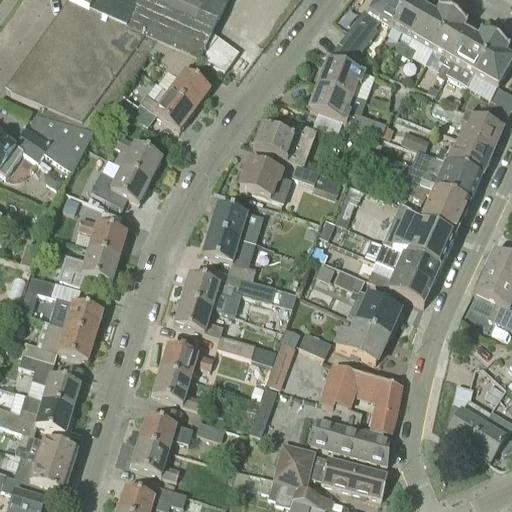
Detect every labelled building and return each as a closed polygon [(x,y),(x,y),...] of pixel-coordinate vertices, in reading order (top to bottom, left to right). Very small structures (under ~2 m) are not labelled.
[(194,66),(195,65),(223,78),(237,58),(211,38),(228,0),(73,0),(68,7),(74,10),(10,100),(28,107),(39,111),(35,121),(42,123),(93,138),(111,111),(120,99),(148,59),(155,48),(194,66)] [(329,60),(351,69),(378,37),(375,34),(379,26),(389,32),(407,0),(377,0),(367,19),(363,17),(329,60)] [(414,0),(407,0),(389,32),(402,39),(393,56),(400,60),(406,50),(410,44),(426,15),(421,12),(425,6),(414,0)] [(410,44),(431,56),(451,22),(437,13),(433,20),(426,15),(410,44)] [(441,70),(435,80),(442,84),(469,40),(463,36),(467,31),(451,22),(431,56),(441,61),(437,67),(441,70)] [(432,101),(433,102),(446,81),(466,93),(473,81),(494,46),(479,38),(476,44),(469,40),(442,84),(432,101)] [(494,46),(473,81),(495,93),(497,94),(511,68),(511,64),(505,61),(508,55),(494,46)] [(170,100),(193,117),(209,96),(185,78),(194,66),(155,48),(148,59),(167,72),(164,77),(179,87),(170,100)] [(406,50),(400,60),(408,66),(415,56),(406,50)] [(318,92),(342,101),(348,87),(356,89),(360,78),(327,66),(323,78),(320,79),(318,85),(319,88),(318,92)] [(435,80),(424,98),(432,101),(442,84),(435,80)] [(177,138),(193,117),(170,100),(160,92),(151,105),(146,101),(138,113),(120,99),(111,111),(145,132),(153,120),(177,138)] [(359,123),(364,110),(342,101),(318,92),(316,94),(314,95),(312,102),(313,104),(308,116),(317,120),(340,129),(345,131),(379,143),(384,132),(359,123)] [(491,102),(479,125),(502,134),(510,117),(511,117),(511,101),(497,94),(495,93),(491,102)] [(408,107),(411,99),(404,96),(401,105),(408,107)] [(382,107),(370,103),(368,110),(380,114),(382,107)] [(447,123),(450,114),(441,110),(434,107),(430,117),(447,123)] [(465,120),(461,118),(456,129),(460,130),(459,131),(464,133),(458,147),(490,159),(492,156),(495,155),(497,149),(496,146),(502,134),(479,125),(465,120)] [(336,140),(340,129),(317,120),(311,135),(313,136),(315,132),(336,140)] [(37,168),(43,160),(71,180),(93,138),(42,123),(35,121),(29,130),(28,129),(17,143),(19,144),(14,152),(0,142),(0,179),(5,183),(22,158),(37,168)] [(252,155),(282,166),(295,130),(282,125),(277,139),(260,133),(252,155)] [(400,149),(425,158),(428,147),(404,138),(400,149)] [(113,169),(121,173),(149,187),(161,164),(119,142),(114,152),(121,155),(113,169)] [(489,162),(490,159),(458,147),(453,160),(441,155),(437,165),(444,168),(443,169),(480,184),(485,172),(488,171),(491,164),(489,162)] [(382,179),(401,186),(468,211),(480,184),(443,169),(444,168),(437,165),(417,157),(410,172),(389,164),(389,163),(368,155),(363,169),(383,177),(382,179)] [(238,194),(268,206),(282,211),(291,187),(279,183),(281,178),(249,166),(238,194)] [(291,183),(336,201),(340,189),(300,173),(295,172),(291,183)] [(137,211),(149,187),(121,173),(114,186),(100,179),(90,199),(121,216),(126,205),(137,211)] [(44,189),(54,195),(61,185),(46,176),(42,182),(44,189)] [(401,199),(421,206),(415,219),(456,236),(468,211),(401,186),(398,192),(403,193),(401,199)] [(73,219),(74,216),(78,207),(67,203),(62,215),(73,219)] [(81,219),(79,225),(76,235),(92,240),(88,255),(118,264),(125,239),(96,230),(102,214),(79,204),(78,207),(74,216),(81,219)] [(404,242),(389,236),(399,213),(390,209),(382,206),(366,244),(379,249),(405,261),(439,276),(456,236),(415,219),(404,242)] [(254,250),(259,235),(262,225),(216,211),(208,236),(252,249),(254,250)] [(337,218),(333,228),(345,232),(349,222),(337,218)] [(327,247),(330,239),(320,234),(317,242),(327,247)] [(247,275),(250,265),(254,250),(252,249),(208,236),(201,261),(230,270),(227,280),(251,287),(254,277),(247,275)] [(39,252),(26,248),(19,269),(32,273),(39,252)] [(439,276),(405,261),(379,249),(375,259),(378,260),(374,268),(373,269),(430,294),(439,276)] [(312,252),(309,259),(308,262),(317,265),(321,255),(312,252)] [(60,286),(80,292),(83,281),(110,289),(118,264),(88,255),(83,270),(67,265),(64,275),(60,286)] [(307,267),(308,262),(309,259),(299,255),(296,264),(307,267)] [(482,278),(511,292),(511,266),(492,257),(482,278)] [(329,286),(334,273),(321,268),(316,282),(329,286)] [(364,286),(422,312),(430,294),(373,269),(370,276),(369,275),(364,286)] [(357,302),(364,288),(339,276),(332,290),(357,302)] [(475,293),(472,299),(494,310),(486,325),(511,337),(511,316),(509,315),(511,308),(511,292),(482,278),(478,286),(479,286),(476,289),(475,294),(475,293)] [(180,306),(211,315),(216,301),(231,305),(233,296),(268,307),(272,294),(251,287),(227,280),(223,291),(188,280),(180,306)] [(29,282),(25,295),(18,315),(20,316),(19,318),(30,322),(36,299),(51,303),(55,290),(29,282)] [(368,302),(355,329),(386,344),(399,316),(368,302)] [(56,304),(48,329),(94,343),(101,318),(56,304)] [(207,330),(211,315),(180,306),(173,331),(219,345),(222,335),(207,330)] [(21,361),(52,370),(56,359),(86,368),(94,343),(48,329),(40,354),(35,353),(35,352),(24,349),(21,361)] [(374,370),(386,344),(355,329),(351,340),(342,336),(335,353),(374,370)] [(280,348),(278,352),(293,357),(294,354),(293,353),(299,340),(285,334),(280,348)] [(323,365),(330,350),(305,339),(298,353),(323,365)] [(228,347),(224,358),(250,366),(253,355),(228,347)] [(167,352),(159,377),(190,386),(194,371),(210,376),(213,366),(167,352)] [(255,352),(253,355),(250,366),(271,373),(276,358),(255,352)] [(279,395),(293,357),(278,352),(276,358),(271,373),(265,391),(279,395)] [(79,391),(49,382),(52,370),(21,361),(17,372),(34,377),(31,386),(46,392),(42,406),(72,416),(79,391)] [(511,362),(503,372),(511,381),(511,362)] [(372,437),(388,442),(393,424),(399,393),(377,386),(334,372),(320,411),(330,415),(332,411),(346,415),(348,408),(353,394),(375,401),(373,407),(378,408),(372,437)] [(185,401),(190,386),(159,377),(151,402),(197,416),(200,406),(185,401)] [(249,403),(259,406),(263,393),(254,390),(249,403)] [(496,410),(504,399),(492,391),(484,402),(496,410)] [(489,420),(468,407),(472,396),(456,392),(447,426),(453,429),(445,442),(467,456),(482,431),(489,420)] [(259,444),(275,398),(264,394),(248,440),(259,444)] [(13,397),(10,415),(20,417),(23,399),(13,397)] [(511,418),(511,400),(503,410),(511,418)] [(22,417),(20,422),(0,415),(0,433),(28,442),(32,444),(35,433),(64,441),(72,416),(42,406),(37,422),(22,417)] [(257,410),(249,408),(244,420),(253,423),(257,410)] [(145,423),(137,448),(168,457),(172,443),(188,447),(191,437),(145,423)] [(388,446),(361,438),(355,437),(317,425),(309,451),(367,467),(386,473),(388,446)] [(220,449),(224,436),(199,428),(195,441),(220,449)] [(511,448),(503,443),(482,431),(467,456),(489,470),(497,456),(503,460),(503,459),(509,466),(511,462),(511,448)] [(76,458),(75,458),(32,444),(28,442),(24,453),(17,451),(14,461),(19,463),(69,479),(76,458)] [(163,473),(168,457),(137,448),(130,474),(175,487),(178,477),(163,473)] [(386,482),(357,475),(324,466),(314,462),(314,459),(280,449),(271,487),(294,494),(291,507),(307,511),(328,511),(330,508),(303,498),(306,484),(320,488),(320,491),(380,506),(386,482)] [(69,479),(19,463),(12,485),(47,496),(62,501),(69,479)] [(307,511),(291,507),(294,494),(271,487),(256,482),(235,476),(232,490),(268,500),(267,504),(274,506),(273,510),(280,511),(307,511)] [(0,496),(12,500),(8,511),(41,511),(47,496),(12,485),(0,480),(0,496)] [(162,494),(172,497),(174,491),(164,488),(162,494)] [(167,511),(168,511),(171,511),(181,511),(185,502),(172,497),(162,494),(156,493),(153,504),(123,495),(117,511),(167,511)]
